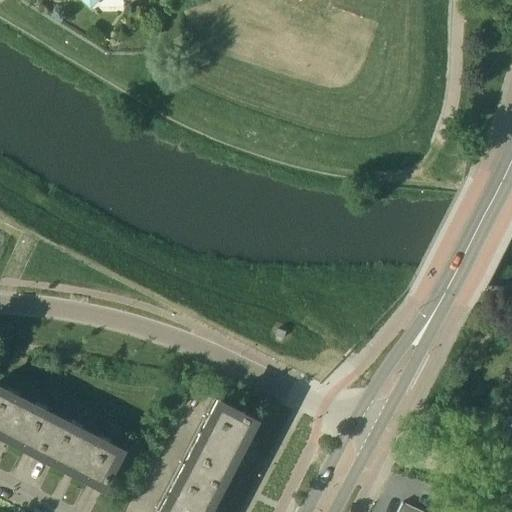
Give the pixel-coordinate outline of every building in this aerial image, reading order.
[(2,433),(8,436),(26,400),(18,396),(17,397),(7,391),(8,391),(0,386),(0,428),(3,430),(2,433)] [(215,397),(208,411),(209,412),(204,422),(203,421),(199,429),(240,451),(243,445),(241,444),(246,433),(248,434),(256,419),(215,397)] [(25,445),(40,452),(58,417),(45,410),(45,411),(35,406),(35,405),(26,400),(8,436),(15,439),(16,437),(26,442),(25,445)] [(65,465),(72,469),(91,433),(81,429),(71,424),(71,423),(58,417),(40,452),(55,460),(56,458),(67,463),(65,465)] [(199,429),(194,439),(195,439),(189,449),(182,462),(223,483),(231,468),(228,467),(234,457),(236,458),(240,451),(199,429)] [(123,450),(109,443),(108,443),(98,438),(99,438),(91,433),(72,469),(78,472),(80,470),(90,475),(89,477),(105,485),(123,450)] [(182,462),(175,475),(176,475),(171,485),(170,485),(165,494),(199,511),(207,511),(210,509),(207,507),(213,497),(215,498),(223,483),(182,462)] [(450,492),(447,502),(469,509),(472,498),(450,492)] [(199,511),(165,494),(161,502),(161,503),(156,511),(199,511)] [(404,502),(403,501),(398,511),(421,511),(404,503),(404,502)]
